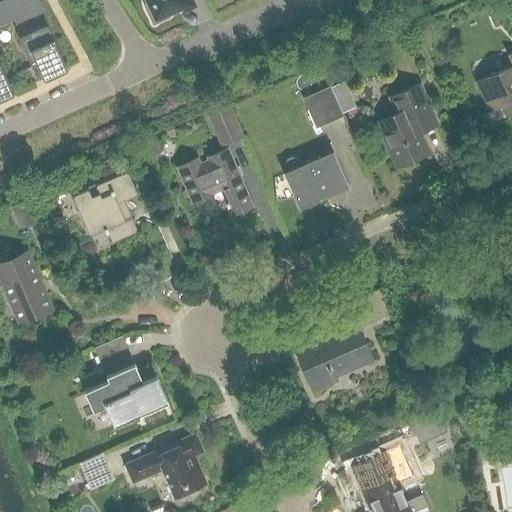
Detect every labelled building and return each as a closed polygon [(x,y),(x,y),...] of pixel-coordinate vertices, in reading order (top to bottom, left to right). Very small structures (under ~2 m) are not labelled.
[(35,0),(7,0),(8,1),(16,19),(15,19),(16,20),(33,13),(40,27),(18,37),(32,67),(37,65),(40,71),(39,71),(43,81),(53,77),(53,76),(67,69),(40,9),(35,0)] [(145,5),(153,23),(168,17),(166,13),(188,3),(186,0),(147,0),(149,4),(145,5)] [(511,51),(508,54),(511,63),(511,64),(476,81),(490,112),(502,106),(506,116),(511,112),(511,51)] [(0,99),(13,94),(0,63),(0,99)] [(420,132),(434,126),(416,86),(390,97),(397,113),(377,122),(397,167),(429,153),(420,132)] [(341,117),(327,88),(303,99),(316,129),(341,117)] [(242,137),(229,106),(207,115),(221,146),(242,137)] [(151,142),(149,149),(152,153),(157,155),(162,153),(164,146),(161,141),(157,140),(151,142)] [(232,215),(253,207),(228,148),(207,157),(208,160),(200,163),(198,158),(177,167),(192,203),(214,194),(213,194),(222,191),(232,215)] [(301,208),(347,189),(330,149),(300,162),(297,158),(292,157),(288,159),(285,163),(285,168),(284,169),(301,208)] [(135,194),(135,192),(128,172),(125,172),(74,194),(73,197),(88,233),(91,233),(103,228),(105,233),(107,232),(111,242),(134,232),(136,228),(123,199),(135,194)] [(11,206),(22,230),(38,223),(28,199),(11,206)] [(0,271),(21,322),(52,309),(28,253),(0,265),(0,271)] [(369,356),(358,329),(394,313),(383,288),(357,300),(364,317),(354,321),(354,320),(293,347),(313,392),(336,382),(332,372),(369,356)] [(114,426),(169,402),(157,375),(142,382),(134,363),(135,363),(123,335),(94,348),(109,380),(84,391),(93,412),(106,406),(114,426)] [(447,432),(437,408),(408,420),(419,444),(447,432)] [(193,455),(201,451),(193,434),(124,465),(131,483),(161,470),(166,482),(163,483),(170,499),(205,484),(193,455)] [(427,511),(421,496),(406,503),(396,481),(407,476),(396,453),(384,458),(382,453),(360,463),(370,486),(360,490),(370,511),(371,510),(372,511),(427,511)] [(113,480),(102,455),(80,465),(91,490),(113,480)]
